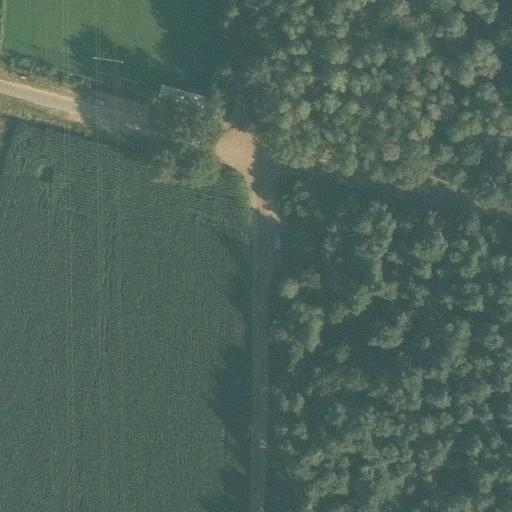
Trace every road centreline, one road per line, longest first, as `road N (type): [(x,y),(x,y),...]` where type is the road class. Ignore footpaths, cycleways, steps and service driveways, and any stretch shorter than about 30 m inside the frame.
road 1 (track): [(235,143),(265,213),(262,511)]
road 2 (track): [(511,212),(235,143)]
road 3 (track): [(235,143),(0,82)]
road 4 (track): [(235,143),(247,0)]
